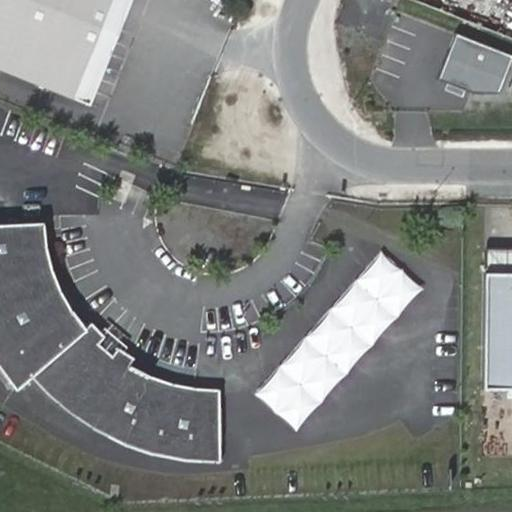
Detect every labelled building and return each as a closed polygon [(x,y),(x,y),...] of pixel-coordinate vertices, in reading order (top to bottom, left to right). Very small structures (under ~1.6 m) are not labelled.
[(0,0),(0,67),(89,102),(127,0),(0,0)] [(511,0),(398,0),(398,2),(511,47),(511,0)] [(119,448),(145,382),(120,371),(125,364),(110,351),(104,360),(90,348),(97,339),(84,327),(77,333),(68,321),(46,278),(37,224),(0,224),(0,387),(4,393),(25,379),(77,427),(119,448)] [(377,249),(252,392),(294,429),(419,285),(377,249)] [(511,252),(485,252),(481,387),(511,387),(511,252)] [(110,351),(97,339),(90,348),(104,360),(110,351)] [(165,391),(145,382),(119,448),(181,464),(212,465),(211,394),(188,395),(165,391)]
